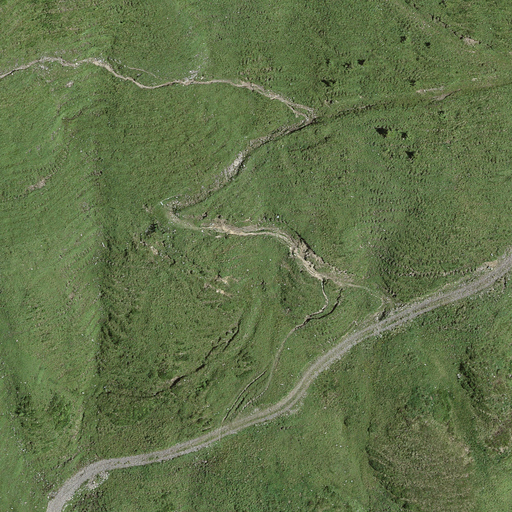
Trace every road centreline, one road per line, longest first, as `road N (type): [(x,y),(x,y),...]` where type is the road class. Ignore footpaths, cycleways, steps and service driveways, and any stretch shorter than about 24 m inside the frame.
road 1 (track): [(395,319),(359,335),(261,418),(226,431)]
road 2 (track): [(226,431),(95,468),(75,480),(55,511)]
road 3 (track): [(511,258),(395,319)]
